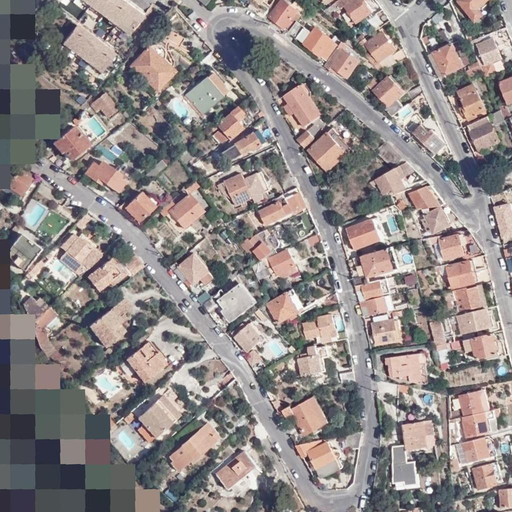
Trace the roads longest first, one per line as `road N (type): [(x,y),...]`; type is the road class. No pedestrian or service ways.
road 1 (residential): [(33,164),(129,233),(244,378),(310,495),(324,504),(343,504),(358,492),(369,430),(337,261),(289,150),(211,29),(217,20),(242,20),(396,139),(459,207),(483,213)]
road 2 (residential): [(401,23),(483,213)]
road 3 (residential): [(483,213),(511,335)]
